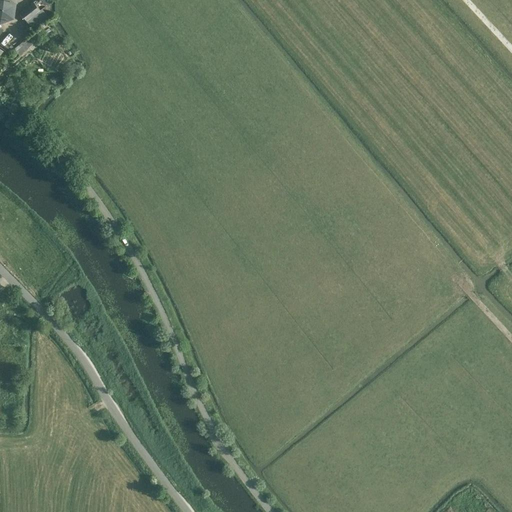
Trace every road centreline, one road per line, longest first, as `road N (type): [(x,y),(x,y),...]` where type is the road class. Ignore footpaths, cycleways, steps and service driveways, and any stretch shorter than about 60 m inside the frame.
road 1 (unclassified): [(272,511),(218,438),(147,281),(104,213),(59,148),(0,107)]
road 2 (unclassified): [(0,270),(78,353),(187,511)]
road 3 (track): [(64,511),(64,445),(84,415),(109,403)]
